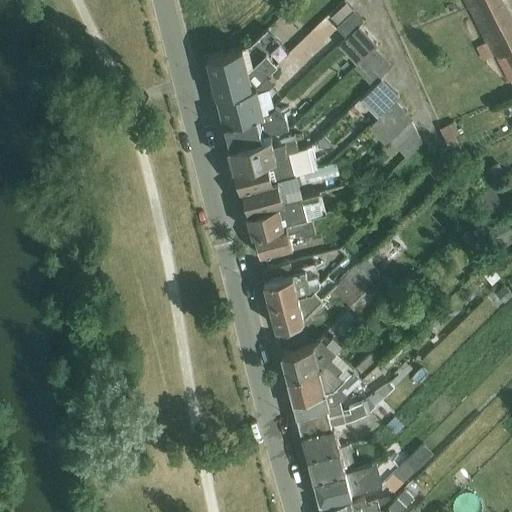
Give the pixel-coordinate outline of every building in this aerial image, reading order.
[(464,0),(485,42),(476,47),(483,60),(495,54),(509,81),(511,79),(511,18),(503,0),(464,0)] [(347,37),(360,25),(364,21),(347,2),(332,17),(339,25),(337,27),(347,37)] [(360,25),(347,37),(339,44),(357,64),(373,49),(378,44),(360,25)] [(257,84),(270,72),(278,64),(276,63),(289,51),(268,29),(251,44),(208,55),(218,94),(257,84)] [(373,49),(357,64),(355,67),(372,85),(381,77),(390,68),(373,49)] [(257,84),(218,94),(225,121),(270,110),(275,104),(274,103),(270,86),(276,79),(270,72),(257,84)] [(381,77),(372,85),(361,98),(380,117),(396,100),(400,96),(381,77)] [(311,91),(287,114),(295,123),(320,100),(311,91)] [(396,100),(380,117),(369,128),(386,145),(391,140),(411,119),(414,117),(396,100)] [(270,110),(225,121),(230,142),(272,131),(289,127),(285,111),(275,104),(270,110)] [(272,131),(230,142),(236,163),(307,147),(313,141),(342,114),(335,105),(297,139),(296,135),(275,139),(272,131)] [(411,119),(391,140),(407,157),(423,140),(411,119)] [(454,121),(440,128),(454,158),(463,153),(455,136),(460,133),(454,121)] [(307,147),(236,163),(242,186),(243,186),(314,168),(319,166),(313,141),(307,147)] [(314,168),(243,186),(247,195),(245,198),(247,206),(250,207),(250,209),(304,195),(301,184),(340,173),(337,162),(319,166),(314,168)] [(304,195),(250,209),(248,210),(256,230),(312,216),(324,212),(319,191),(304,195)] [(312,216),(256,230),(259,240),(256,243),(258,250),(261,251),(262,254),(293,246),(290,234),(303,231),(304,233),(316,230),(312,216)] [(482,223),(472,228),(478,241),(489,235),(482,223)] [(290,234),(293,246),(306,242),(304,233),(303,231),(290,234)] [(393,231),(333,287),(353,307),(369,291),(365,287),(407,248),(393,231)] [(499,233),(492,237),(495,242),(493,243),(500,256),(501,258),(510,253),(502,239),(499,233)] [(297,260),(262,269),(265,280),(270,301),(312,290),(320,282),(316,262),(298,266),(297,260)] [(312,290),(270,301),(276,324),(277,325),(280,338),(303,326),(300,318),(324,296),(323,295),(335,283),(328,275),(320,282),(312,290)] [(315,343),(283,351),(289,374),(321,366),(337,350),(343,344),(333,335),(327,342),(321,337),(315,343)] [(321,366),(289,374),(295,398),(334,387),(354,368),(355,366),(337,350),(321,366)] [(372,352),(358,365),(366,374),(380,361),(372,352)] [(334,387),(295,398),(298,411),(340,398),(363,377),(354,368),(334,387)] [(340,398),(298,411),(303,431),(334,422),(371,411),(395,386),(390,381),(367,398),(350,406),(351,409),(344,411),(340,398)] [(395,416),(386,425),(396,434),(405,425),(395,416)] [(334,422),(303,431),(309,454),(341,446),(334,422)] [(405,460),(384,481),(395,491),(434,451),(424,441),(405,460)] [(341,446),(309,454),(310,457),(315,477),(346,469),(355,467),(350,444),(341,446)] [(346,469),(315,477),(321,501),(380,484),(383,482),(378,461),(355,467),(346,469)] [(462,468),(453,477),(463,488),(472,479),(462,468)] [(381,509),(370,511),(398,511),(414,497),(405,489),(390,507),(381,509)] [(351,497),(322,504),(324,511),(370,511),(381,509),(379,499),(367,503),(366,497),(352,500),(351,497)]
